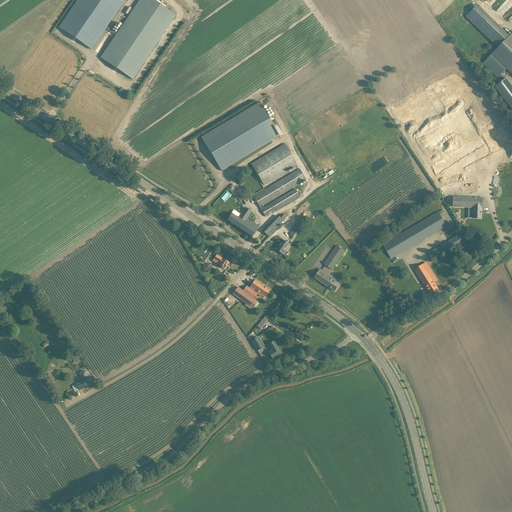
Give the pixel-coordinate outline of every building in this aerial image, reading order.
[(77,0),(59,27),(92,50),(106,28),(116,35),(100,58),(133,79),(176,15),(165,8),(167,4),(161,0),(154,0),(155,0),(153,0),(139,0),(117,33),(107,27),(125,0),(77,0)] [(511,65),(511,34),(510,36),(491,17),(477,5),(467,17),(499,47),(496,51),(511,65)] [(492,55),(483,64),(498,78),(506,69),(492,55)] [(407,132),(475,91),(459,65),(391,105),(407,132)] [(511,83),(506,75),(494,84),(511,109),(511,108),(511,83)] [(402,76),(382,76),(382,97),(402,98),(402,76)] [(201,137),(221,171),(280,136),(260,103),(201,137)] [(285,144),(251,164),(264,185),(297,165),(285,144)] [(300,196),(295,189),(264,208),(263,206),(294,187),(306,180),(300,169),(253,197),(265,217),(300,196)] [(463,175),(462,190),(477,190),(478,176),(463,175)] [(233,186),(229,189),(233,195),(237,192),(233,186)] [(453,207),(469,208),(473,208),(473,215),(469,215),(468,218),(473,218),(482,219),(482,213),(482,208),(483,208),(483,198),(478,198),(453,197),(453,198),(453,207)] [(232,213),(230,216),(227,221),(251,237),(254,233),(259,226),(247,218),(252,212),(245,207),(238,217),(232,213)] [(438,212),(383,245),(391,259),(446,226),(438,212)] [(299,220),(289,234),(293,237),(295,234),(297,235),(305,224),(306,224),(309,220),(303,216),(300,220),(299,220)] [(268,236),(274,231),(269,226),(263,231),(268,236)] [(463,243),(461,239),(458,235),(428,253),(433,261),(463,243)] [(283,255),(286,251),(285,250),(289,244),(283,240),(276,250),(283,255)] [(345,251),(337,246),(324,264),(328,267),(332,261),(336,264),(345,251)] [(209,248),(201,260),(205,263),(213,252),(213,251),(209,248)] [(217,255),(214,259),(213,261),(219,265),(225,269),(229,263),(217,255)] [(436,285),(432,278),(435,276),(426,262),(416,269),(428,290),(431,294),(438,289),(436,285)] [(206,273),(211,267),(207,264),(202,270),(206,273)] [(320,269),(318,273),(315,277),(335,291),(338,287),(340,285),(335,281),(336,280),(320,269)] [(257,294),(259,295),(260,294),(265,297),(267,294),(270,290),(255,280),(249,288),(246,286),(243,291),(238,287),(233,294),(252,309),(254,307),(257,302),(258,302),(254,299),(257,294)] [(258,337),(251,341),(254,347),(257,351),(255,347),(261,343),(258,337)] [(272,358),(281,353),(278,349),(274,341),(268,344),(272,351),(268,353),(272,358)] [(76,384),(72,386),(73,389),(75,392),(79,390),(82,389),(86,387),(89,386),(94,384),(90,376),(88,377),(88,376),(85,371),(80,373),(82,379),(83,379),(83,380),(82,380),(83,381),(76,384)] [(50,375),(45,377),(49,383),(53,381),(50,375)]
